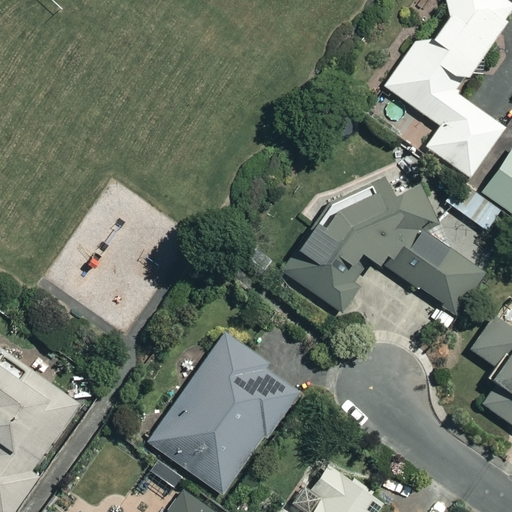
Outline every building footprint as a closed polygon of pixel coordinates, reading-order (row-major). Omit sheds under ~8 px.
[(505,3),(500,0),(437,0),(436,2),(441,6),(416,40),(413,37),(378,84),(434,124),(420,144),(462,175),(498,126),(444,87),(505,3)] [(511,148),(505,144),(474,189),(511,215),(511,148)] [(427,231),(439,212),(384,176),(329,202),(316,221),(304,213),(287,239),(300,247),(281,276),(337,312),(353,286),(346,281),(364,253),(452,309),(480,265),(427,231)] [(511,323),(506,333),(485,318),(465,346),(488,363),(479,375),(489,382),(475,401),(511,427),(511,323)] [(295,389),(222,333),(143,435),(216,491),(295,389)] [(82,406),(0,347),(0,511),(18,511),(42,478),(34,473),(82,406)] [(370,488),(324,455),(294,495),(306,504),(300,511),(369,511),(358,504),(370,488)] [(213,511),(180,488),(162,511),(120,511),(114,507),(110,511),(213,511)]
